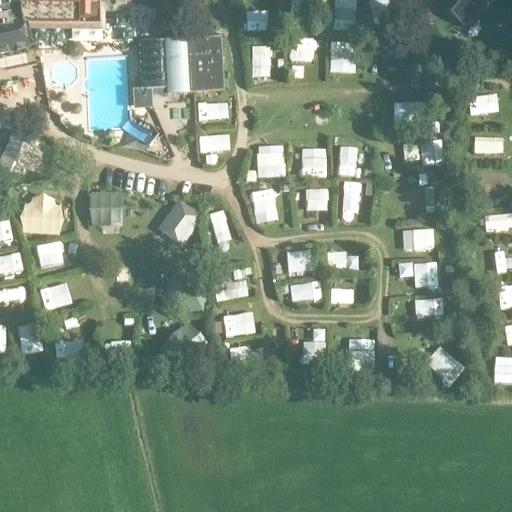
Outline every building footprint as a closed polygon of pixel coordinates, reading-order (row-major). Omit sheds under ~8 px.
[(18,10),(73,11),(73,20),(74,20),(74,26),(96,26),(96,20),(92,20),(92,12),(128,13),(129,2),(141,3),(140,0),(0,0),(0,56),(27,50),(18,10)] [(442,0),(443,1),(438,8),(463,29),(486,0),(442,0)] [(264,37),(263,7),(246,8),(247,37),(264,37)] [(394,7),(373,11),(376,23),(396,20),(394,7)] [(355,33),(357,10),(334,8),(332,31),(355,33)] [(310,29),(311,10),(291,9),(290,28),(310,29)] [(420,37),(432,58),(443,52),(432,31),(420,37)] [(221,40),(139,45),(142,91),(133,92),(134,112),(152,111),(152,98),(224,94),(221,40)] [(356,46),(330,45),(329,67),(356,68),(356,46)] [(289,47),(288,64),(313,65),(314,48),(289,47)] [(271,83),(268,52),(251,54),(253,85),(271,83)] [(2,71),(0,79),(0,90),(17,95),(22,76),(2,71)] [(465,101),(466,125),(489,125),(488,100),(465,101)] [(195,102),(195,120),(216,120),(216,103),(195,102)] [(423,108),(394,107),(394,125),(422,126),(423,108)] [(10,136),(0,137),(0,147),(3,162),(5,176),(49,168),(49,152),(49,150),(48,149),(48,148),(48,146),(47,145),(47,144),(46,143),(45,142),(44,141),(43,140),(42,139),(41,138),(39,137),(38,137),(37,136),(35,136),(34,136),(33,136),(10,136)] [(322,154),(322,139),(307,138),(307,154),(322,154)] [(343,156),(342,139),(329,140),(330,157),(343,156)] [(439,147),(412,149),(414,170),(441,168),(439,147)] [(282,151),(258,152),(259,182),(283,181),(282,151)] [(328,156),(304,158),(305,173),(309,173),(309,180),(329,179),(328,156)] [(365,161),(346,159),(344,179),(363,181),(365,161)] [(477,197),(495,195),(492,173),(474,175),(477,197)] [(16,204),(34,204),(34,181),(17,180),(16,204)] [(363,187),(341,185),(340,205),(361,207),(363,187)] [(8,191),(0,191),(0,223),(13,221),(12,214),(8,191)] [(433,191),(405,193),(406,214),(434,213),(433,191)] [(320,192),(301,193),(302,221),(315,221),(315,210),(321,209),(320,192)] [(278,222),(273,193),(252,196),(257,225),(278,222)] [(131,195),(124,235),(139,237),(143,196),(133,195),(131,195)] [(143,196),(139,237),(166,240),(169,199),(160,199),(152,198),(143,196)] [(123,234),(123,199),(91,199),(92,234),(123,234)] [(169,199),(166,240),(203,243),(203,201),(192,201),(181,200),(169,199)] [(511,233),(511,209),(481,210),(481,234),(511,233)] [(206,215),(209,228),(224,224),(221,212),(206,215)] [(19,216),(21,235),(52,232),(50,213),(19,216)] [(13,221),(0,223),(0,255),(26,250),(13,221)] [(435,251),(434,231),(402,233),(403,253),(435,251)] [(63,246),(27,251),(30,276),(66,271),(63,246)] [(511,247),(487,248),(488,272),(511,270),(511,247)] [(26,250),(0,255),(0,288),(31,283),(26,250)] [(312,252),(283,256),(285,273),(314,269),(312,252)] [(348,267),(346,252),(326,254),(328,269),(348,267)] [(238,280),(252,277),(250,263),(236,266),(238,280)] [(436,265),(412,267),(414,290),(438,288),(436,265)] [(31,283),(0,288),(0,305),(3,318),(6,318),(36,313),(31,287),(31,283)] [(36,284),(37,311),(68,310),(67,283),(36,284)] [(181,284),(181,306),(197,306),(197,284),(181,284)] [(319,302),(317,285),(287,288),(289,305),(319,302)] [(352,309),(353,294),(332,293),(331,308),(352,309)] [(442,303),(415,304),(416,322),(443,320),(442,303)] [(36,313),(6,318),(13,363),(49,365),(45,321),(40,321),(36,319),(36,313)] [(221,334),(250,329),(247,314),(219,320),(221,334)]
